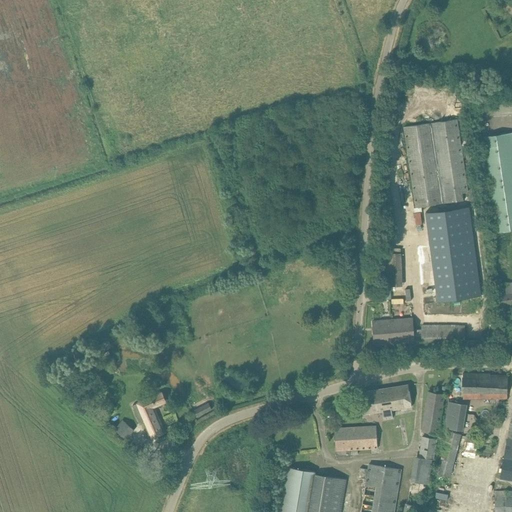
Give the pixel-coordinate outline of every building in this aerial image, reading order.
[(456,119),(404,127),(416,207),(463,200),(462,193),(467,192),(456,119)] [(511,131),(479,137),(493,233),(511,229),(511,131)] [(483,299),(469,205),(425,211),(438,305),(483,299)] [(401,252),(384,253),(386,286),(402,285),(401,252)] [(511,282),(497,284),(501,312),(511,310),(511,282)] [(412,318),(392,319),(394,344),(414,342),(412,318)] [(394,344),(392,319),(373,321),(375,346),(394,344)] [(465,326),(423,326),(423,348),(465,348),(465,326)] [(490,377),(490,374),(463,373),(463,399),(507,398),(508,377),(490,377)] [(408,384),(361,392),(365,414),(382,411),(392,410),(412,407),(408,384)] [(428,391),(426,401),(422,431),(438,434),(444,394),(428,391)] [(144,421),(147,429),(151,438),(165,432),(154,407),(166,402),(162,392),(133,406),(140,423),(144,421)] [(449,402),(445,428),(462,431),(467,405),(449,402)] [(209,403),(193,410),(197,417),(212,409),(209,403)] [(125,422),(117,432),(125,439),(133,429),(125,422)] [(376,426),(334,428),(335,450),(345,450),(351,449),(358,449),(377,448),(377,436),(376,426)] [(438,474),(450,477),(460,434),(447,430),(444,443),(445,443),(441,458),(438,474)] [(480,437),(467,434),(465,441),(464,455),(475,458),(480,437)] [(422,436),(419,457),(432,459),(434,459),(437,438),(422,436)] [(360,511),(393,511),(401,470),(369,464),(368,469),(360,468),(358,478),(366,479),(360,511)] [(288,467),(280,511),(340,511),(346,480),(314,474),(314,471),(288,467)] [(511,511),(511,490),(495,491),(494,511),(511,511)]
